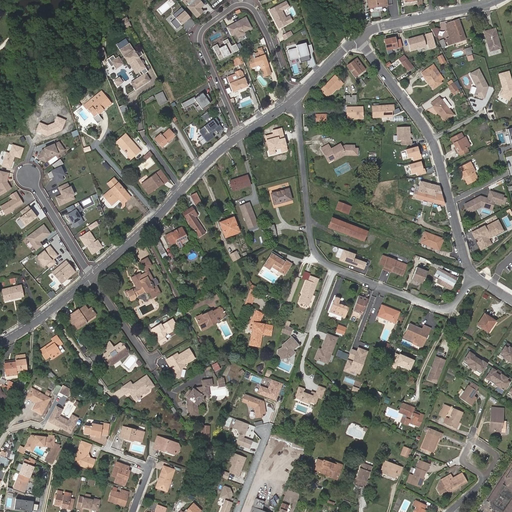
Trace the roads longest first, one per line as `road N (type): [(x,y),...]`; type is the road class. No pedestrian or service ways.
road 1 (residential): [(292,101),(316,254),(446,309),(474,276)]
road 2 (residential): [(292,101),(254,10),(233,6),(202,29),(200,44),(240,135)]
road 3 (residential): [(357,38),(433,143),(474,276)]
road 4 (residential): [(91,277),(240,135)]
road 5 (track): [(309,219),(357,244),(381,236),(467,266)]
road 6 (track): [(182,189),(141,130),(135,100),(155,81),(145,61)]
road 7 (residential): [(357,38),(496,0)]
road 8 (track): [(450,308),(418,398),(404,398),(414,385)]
road 9 (track): [(158,216),(98,147),(107,118)]
